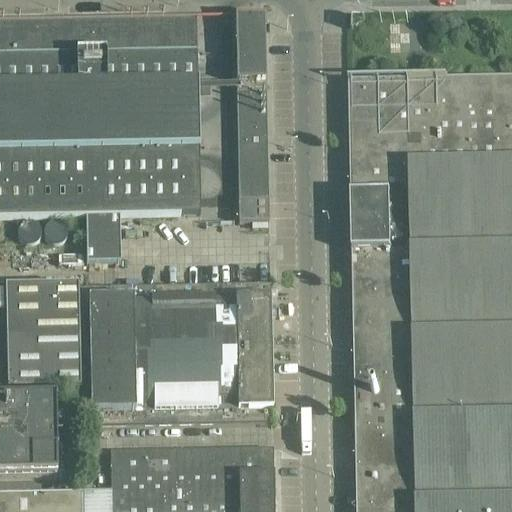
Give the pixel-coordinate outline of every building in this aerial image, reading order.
[(198,111),(198,94),(236,93),(239,204),(268,203),(266,85),(266,83),(265,21),(265,19),(234,20),(234,21),(235,21),(236,84),(236,86),(236,88),(198,88),(198,84),(197,84),(196,41),(196,20),(194,20),(194,21),(169,20),(0,24),(0,222),(86,220),(86,239),(119,238),(119,220),(200,218),(199,152),(198,111)] [(511,511),(511,81),(447,83),(447,77),(426,77),(426,83),(351,84),(351,83),(350,84),(352,196),(352,197),(353,252),(353,253),(358,511),(511,511)] [(269,225),(268,211),(268,203),(239,204),(238,204),(239,226),(269,225)] [(120,265),(119,238),(86,239),(87,267),(120,266),(120,265)] [(272,415),(271,347),(271,318),(269,318),(269,303),(270,303),(270,302),(268,302),(268,290),(270,290),(270,288),(216,289),(78,292),(80,395),(81,431),(273,428),(273,427),(271,427),(271,415),(272,415)] [(80,395),(78,292),(0,292),(0,330),(6,331),(7,364),(0,363),(0,396),(51,395),(80,395)] [(0,485),(56,484),(55,407),(52,407),(51,395),(0,396),(0,485)] [(274,511),(274,500),(269,500),(269,476),(274,476),(273,451),(110,454),(111,493),(82,494),(82,511),(274,511)] [(0,511),(82,511),(82,494),(0,495),(0,511)]
